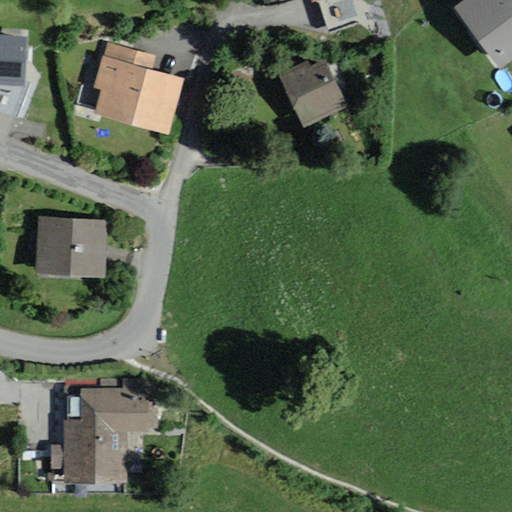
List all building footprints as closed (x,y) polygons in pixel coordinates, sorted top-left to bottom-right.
[(311,0),(316,14),(356,0),(311,0)] [(474,0),(459,12),(503,71),(511,63),(511,1),(511,0),(474,0)] [(27,37),(0,35),(0,83),(23,86),(27,37)] [(164,57),(114,41),(98,91),(105,93),(97,115),(165,137),(183,80),(159,73),(164,57)] [(352,98),(327,44),(285,64),(310,118),(352,98)] [(106,222),(41,218),(37,272),(103,277),(106,222)] [(130,399),(130,388),(86,386),(85,420),(66,419),(64,479),(127,482),(129,430),(147,430),(148,400),(130,399)]
